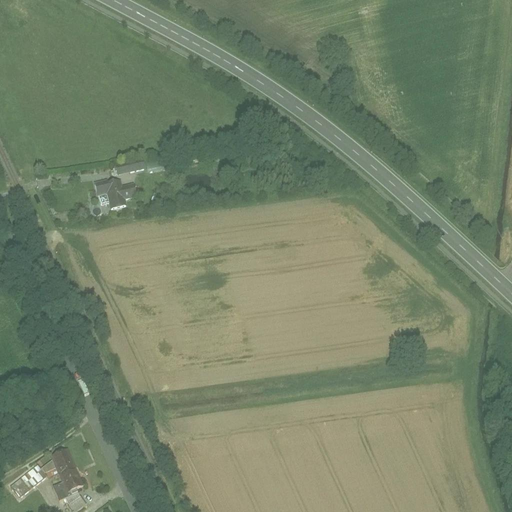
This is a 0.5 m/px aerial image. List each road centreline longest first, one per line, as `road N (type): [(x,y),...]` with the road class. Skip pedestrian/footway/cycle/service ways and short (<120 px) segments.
road 1 (primary): [(102,0),(229,67),(314,125),(511,297)]
road 2 (track): [(94,418),(0,493)]
